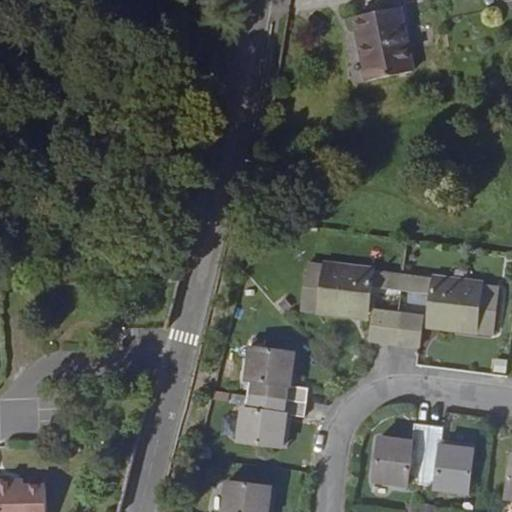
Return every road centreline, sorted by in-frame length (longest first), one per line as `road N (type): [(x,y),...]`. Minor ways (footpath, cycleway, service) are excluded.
road 1 (tertiary): [(174,371),(250,0)]
road 2 (residential): [(327,511),(336,438),(352,410),(379,395),(423,393),(511,405)]
road 3 (residential): [(174,371),(53,363),(0,418)]
road 4 (tertiary): [(137,511),(174,371)]
